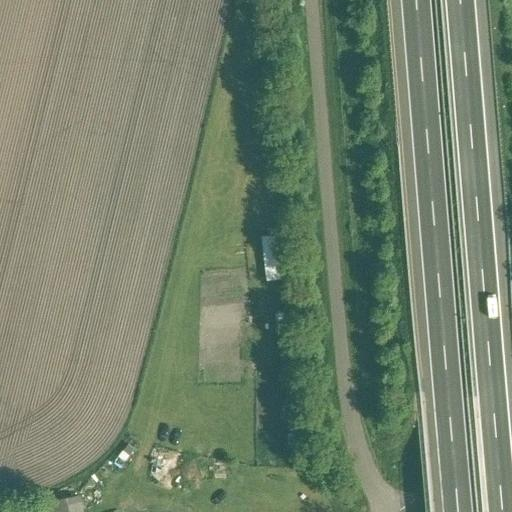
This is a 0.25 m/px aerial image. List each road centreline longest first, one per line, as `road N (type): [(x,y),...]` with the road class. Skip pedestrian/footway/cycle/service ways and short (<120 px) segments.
road 1 (unclassified): [(379,511),(342,403),(314,0)]
road 2 (motorway): [(416,0),(459,511)]
road 3 (motorway): [(503,511),(461,0)]
